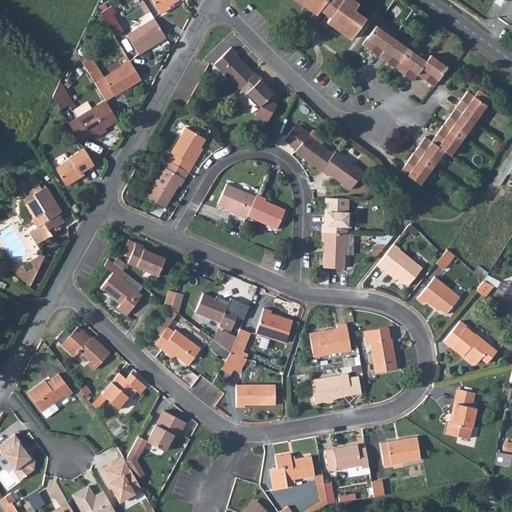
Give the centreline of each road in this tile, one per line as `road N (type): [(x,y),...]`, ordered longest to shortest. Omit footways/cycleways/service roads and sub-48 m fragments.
road 1 (residential): [(296,290),(372,300),(399,312),(420,339),(421,381),(390,410),(248,433),(199,410),(56,284)]
road 2 (residential): [(172,236),(223,156),(251,149),(276,156),(302,188),(296,290)]
road 3 (residential): [(216,0),(340,117),(367,125),(404,115)]
road 4 (residential): [(216,0),(101,205)]
road 5 (residential): [(172,236),(296,290)]
